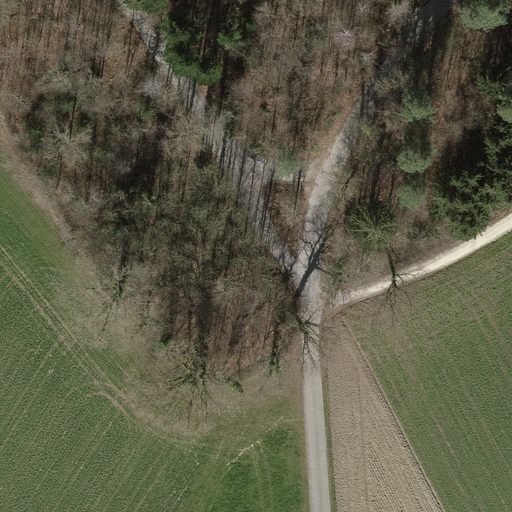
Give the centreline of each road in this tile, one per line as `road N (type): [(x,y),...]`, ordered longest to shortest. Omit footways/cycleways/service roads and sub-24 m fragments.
road 1 (unclassified): [(321,511),(307,299),(321,203),(342,147),(442,0)]
road 2 (track): [(224,144),(307,299),(351,297),(439,262),(511,219)]
road 3 (track): [(130,0),(224,144)]
road 4 (track): [(224,144),(278,169),(310,166),(342,147)]
